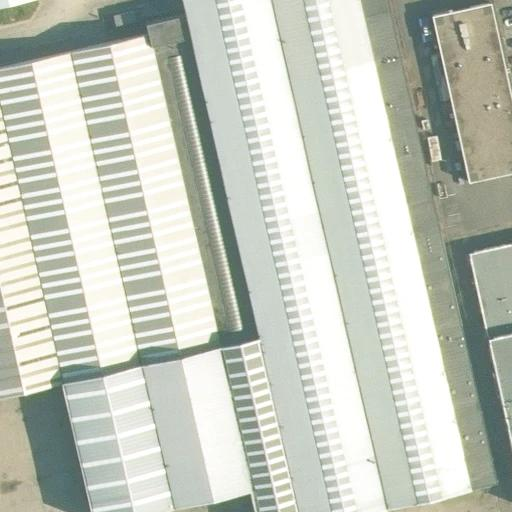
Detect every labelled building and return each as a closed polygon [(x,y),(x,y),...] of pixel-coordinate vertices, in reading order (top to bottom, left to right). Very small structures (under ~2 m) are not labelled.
[(180,0),(184,13),(211,141),(294,511),(356,511),(384,506),(468,486),(494,480),(467,362),(385,0),(180,0)] [(511,106),(489,2),(430,15),(467,181),(511,170),(511,106)] [(114,15),(116,25),(136,20),(134,10),(114,15)] [(252,511),(294,511),(211,141),(184,13),(143,22),(146,32),(68,50),(0,65),(0,394),(59,382),(88,511),(137,511),(247,487),(252,511)] [(511,242),(467,252),(511,459),(511,242)]
